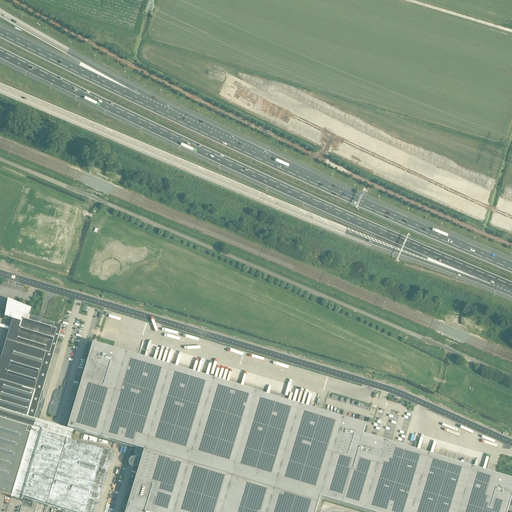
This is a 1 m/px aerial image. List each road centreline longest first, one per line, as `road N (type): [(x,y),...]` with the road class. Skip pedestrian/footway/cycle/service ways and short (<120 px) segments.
road 1 (motorway): [(0,52),(492,280)]
road 2 (unclassified): [(511,442),(401,393),(0,273)]
road 3 (motorway): [(0,86),(397,252),(492,280)]
road 4 (motorway): [(511,265),(137,98)]
road 5 (motorway): [(137,98),(0,14)]
road 6 (motorway): [(137,98),(0,30)]
